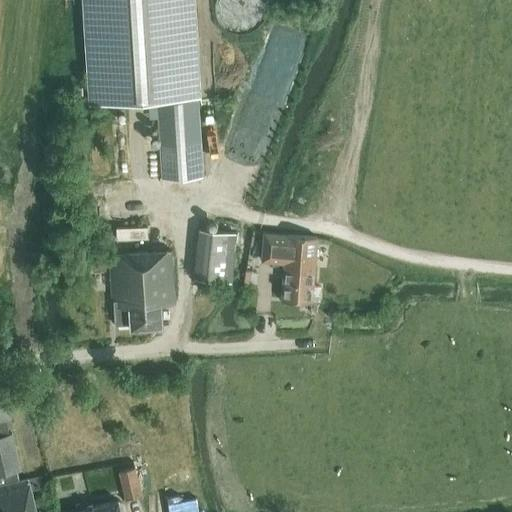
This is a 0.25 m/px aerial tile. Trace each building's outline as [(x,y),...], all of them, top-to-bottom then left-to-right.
[(202,177),(191,0),(85,0),(92,103),(156,99),(161,179),(202,177)] [(218,9),(218,15),(219,22),(222,27),(226,32),(231,36),(237,38),(244,39),(250,38),(256,35),(261,31),(265,26),(268,21),(269,14),(268,8),(266,2),(264,0),(221,0),(220,3),(218,9)] [(230,282),(235,232),(199,228),(195,278),(230,282)] [(317,237),(286,234),(286,235),(264,233),(262,261),(284,263),(281,299),(311,301),(317,237)] [(171,250),(109,254),(112,301),(113,301),(115,325),(130,324),(131,327),(161,325),(160,304),(175,303),(171,250)] [(94,258),(95,271),(107,270),(106,258),(94,258)] [(42,475),(28,478),(19,480),(17,470),(20,469),(11,432),(8,433),(7,418),(10,418),(7,386),(0,386),(0,511),(35,511),(31,491),(45,488),(42,475)] [(125,498),(141,494),(134,467),(119,471),(125,498)] [(179,495),(167,497),(168,503),(169,511),(202,511),(202,510),(197,511),(195,498),(180,501),(179,495)] [(120,511),(117,500),(67,511),(120,511)]
